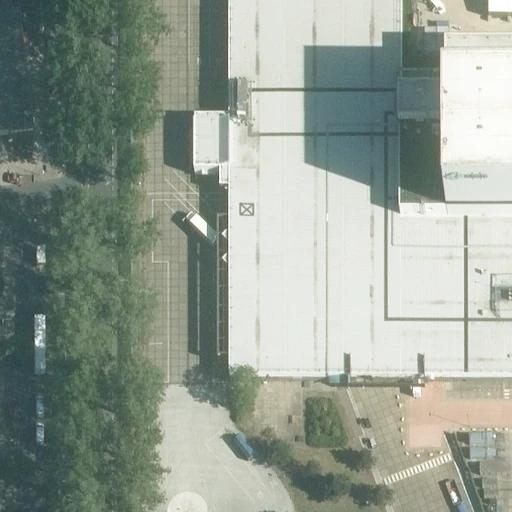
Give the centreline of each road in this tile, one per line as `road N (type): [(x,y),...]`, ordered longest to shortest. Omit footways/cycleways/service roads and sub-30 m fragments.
road 1 (unclassified): [(113,511),(107,171)]
road 2 (unclassified): [(29,511),(34,188)]
road 3 (unclassified): [(107,171),(105,0)]
